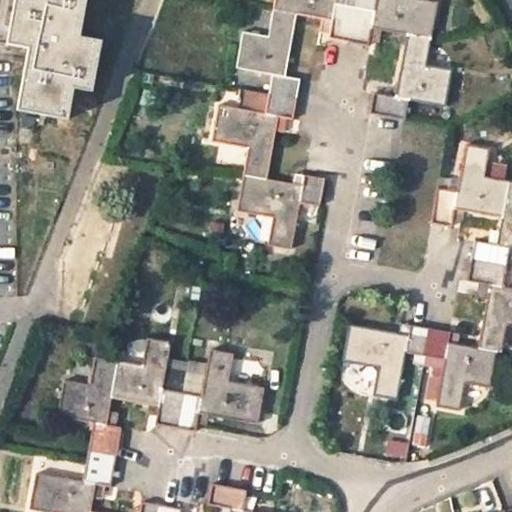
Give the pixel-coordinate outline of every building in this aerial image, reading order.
[(78,40),(85,0),(14,0),(12,11),(5,46),(27,51),(16,112),(66,121),(71,91),(91,93),(100,43),(78,40)] [(273,0),(272,7),(296,12),(331,18),(328,36),(337,38),(347,39),(353,6),(334,3),(334,0),(273,0)] [(375,0),(374,10),(353,6),(347,39),(356,42),(367,44),(371,27),(407,34),(430,38),(437,2),(428,0),(375,0)] [(284,76),(296,12),(272,7),(267,34),(242,30),(236,67),(271,74),(267,93),(295,98),(297,88),(299,79),(284,76)] [(425,65),(430,38),(407,34),(395,96),(373,92),(371,102),(368,112),(395,117),(403,119),(406,99),(443,106),(450,70),(425,65)] [(246,145),(241,173),(266,178),(277,115),(292,118),(293,109),(295,98),(267,93),(263,113),(218,105),(212,139),(246,145)] [(437,189),(432,221),(441,223),(450,224),(454,208),(503,217),(509,184),(484,180),(489,149),(466,145),(459,183),(440,179),(438,190),(437,189)] [(322,178),(313,176),(302,174),(300,185),(266,178),(241,173),(234,210),(269,217),(265,241),(289,246),(298,201),(317,204),(322,178)] [(474,241),(472,252),(471,262),(506,268),(510,248),(511,247),(511,184),(509,184),(503,217),(498,245),(474,241)] [(511,289),(502,288),(506,268),(471,262),(469,273),(467,282),(488,285),(477,347),(496,350),(501,351),(506,324),(511,325),(511,289)] [(404,351),(423,355),(428,327),(420,325),(409,323),(407,334),(349,324),(342,358),(378,365),(373,393),(395,397),(404,351)] [(489,385),(496,350),(477,347),(447,341),(449,330),(439,328),(428,327),(423,355),(444,359),(435,405),(457,409),(463,381),(489,385)] [(140,366),(116,361),(108,398),(156,406),(153,423),(163,425),(174,427),(181,391),(186,364),(165,360),(168,343),(145,338),(140,366)] [(230,354),(209,350),(206,367),(186,364),(181,391),(174,427),(184,429),(193,430),(194,426),(197,412),(254,423),(261,387),(225,381),(230,354)] [(92,421),(88,441),(115,447),(116,439),(118,428),(103,425),(108,398),(116,361),(93,357),(87,386),(64,382),(57,415),(92,421)] [(431,418),(417,415),(411,445),(425,447),(431,418)] [(383,456),(403,458),(405,443),(385,440),(383,456)] [(84,461),(111,466),(115,447),(88,441),(84,461)] [(86,511),(87,510),(93,483),(107,486),(109,476),(111,466),(84,461),(80,481),(36,473),(30,506),(57,511),(86,511)] [(210,484),(208,494),(206,504),(229,508),(228,511),(253,511),(241,510),(245,491),(210,484)] [(160,511),(161,506),(147,504),(138,502),(136,511),(96,511),(87,510),(86,511),(160,511)]
